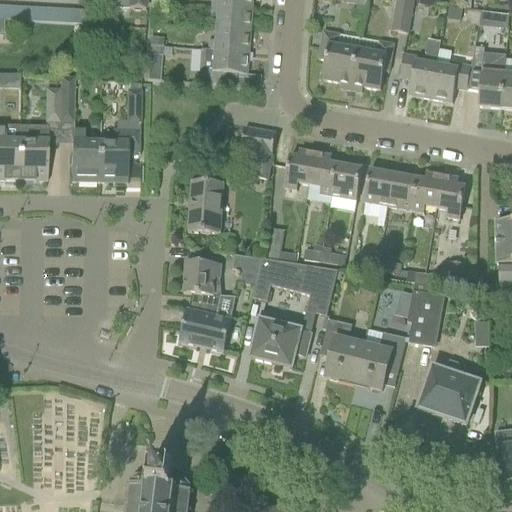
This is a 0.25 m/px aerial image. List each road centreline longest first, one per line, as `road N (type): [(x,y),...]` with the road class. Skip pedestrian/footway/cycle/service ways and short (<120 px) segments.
road 1 (unclassified): [(294,0),(287,86),(293,107),(312,118),(511,154)]
road 2 (residential): [(129,382),(145,343),(154,208),(0,205)]
road 3 (tertiary): [(370,481),(258,419),(129,382)]
road 4 (tertiary): [(129,382),(0,349)]
